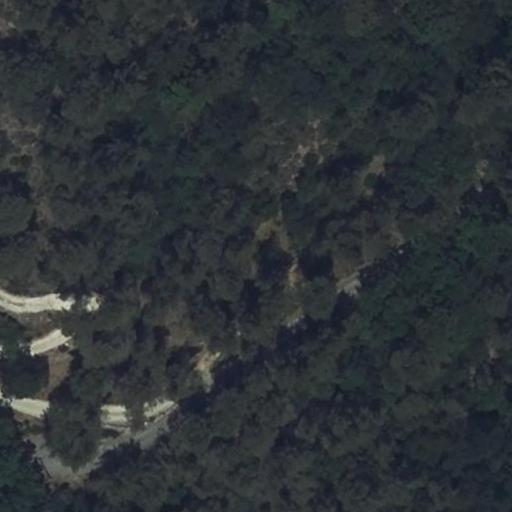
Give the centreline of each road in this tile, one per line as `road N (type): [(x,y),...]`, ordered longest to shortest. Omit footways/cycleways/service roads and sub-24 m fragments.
road 1 (motorway): [(151,0),(187,317),(198,511)]
road 2 (motorway): [(323,511),(283,0)]
road 3 (unknown): [(0,356),(50,341),(61,328),(0,300)]
